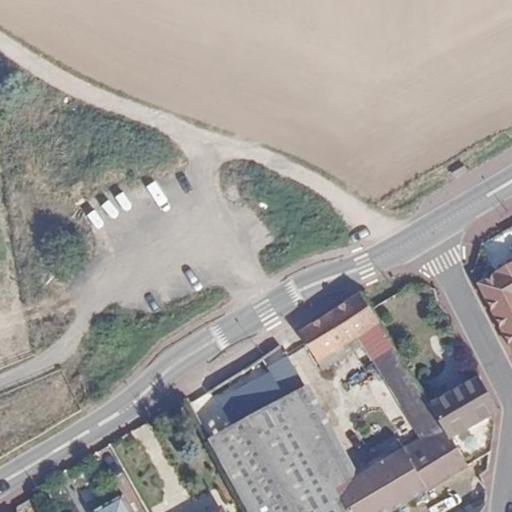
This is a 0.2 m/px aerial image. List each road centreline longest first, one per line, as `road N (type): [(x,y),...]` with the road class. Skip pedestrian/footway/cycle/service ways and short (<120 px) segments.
road 1 (secondary): [(428,232),(215,340),(129,405),(0,481)]
road 2 (track): [(0,42),(23,60),(202,141),(328,187),(394,250)]
road 3 (residential): [(511,394),(428,232)]
